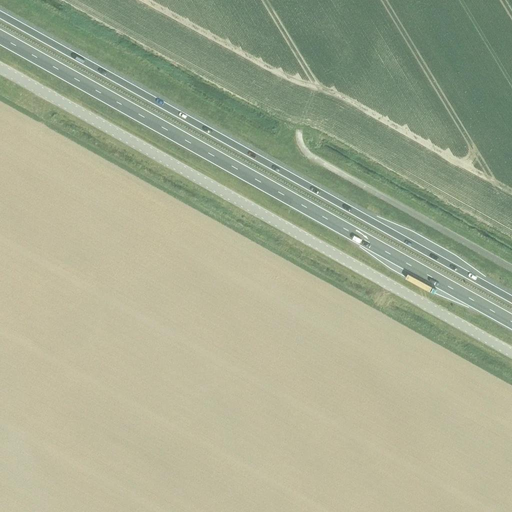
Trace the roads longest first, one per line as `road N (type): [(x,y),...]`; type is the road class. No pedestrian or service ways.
road 1 (trunk): [(0,36),(511,322)]
road 2 (trunk): [(511,299),(0,14)]
road 3 (unclassified): [(0,68),(511,353)]
road 4 (unclassified): [(311,153),(511,266)]
